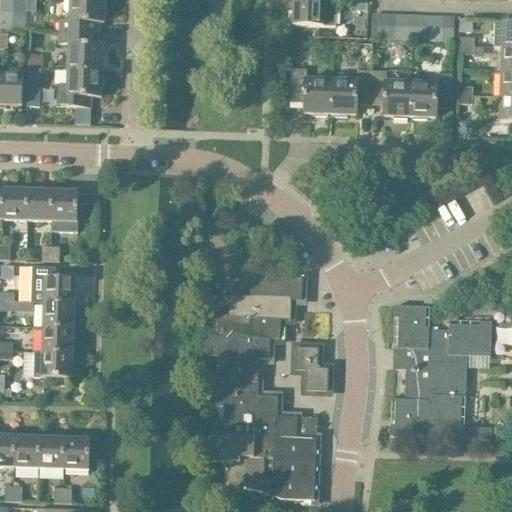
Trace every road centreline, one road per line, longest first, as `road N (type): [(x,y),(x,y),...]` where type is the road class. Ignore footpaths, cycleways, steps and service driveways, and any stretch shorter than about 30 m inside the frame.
road 1 (residential): [(350,296),(310,231),(261,187),(217,166),(156,157)]
road 2 (residential): [(341,511),(357,364),(350,296)]
road 3 (residential): [(350,296),(511,207)]
road 4 (residential): [(0,151),(156,157)]
